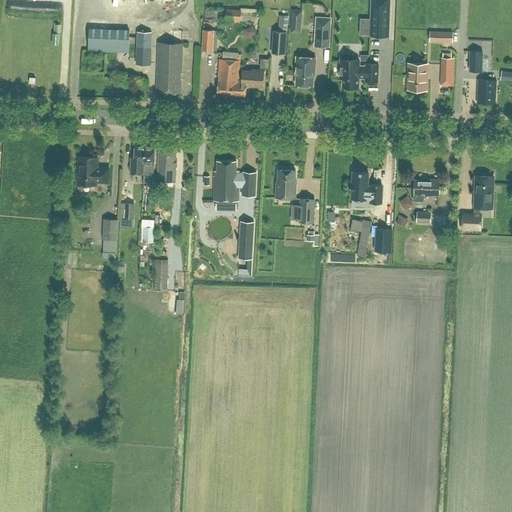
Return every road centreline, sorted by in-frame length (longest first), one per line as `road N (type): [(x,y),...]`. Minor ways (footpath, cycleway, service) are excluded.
road 1 (tertiary): [(458,131),(0,114)]
road 2 (residential): [(458,131),(464,0)]
